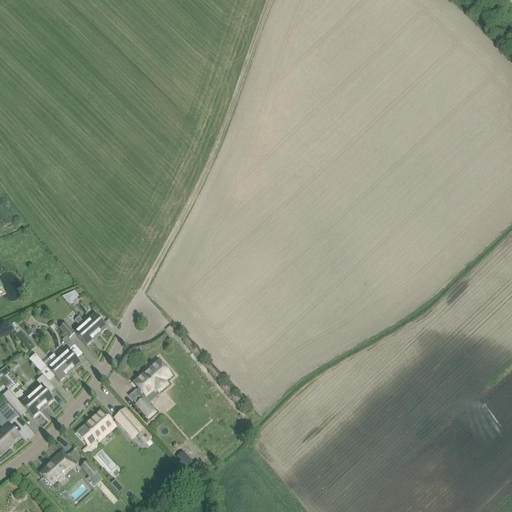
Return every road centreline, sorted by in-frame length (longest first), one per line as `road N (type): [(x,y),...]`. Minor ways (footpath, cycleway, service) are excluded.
road 1 (track): [(140,294),(182,222),(271,0)]
road 2 (residential): [(0,472),(81,399),(123,336)]
